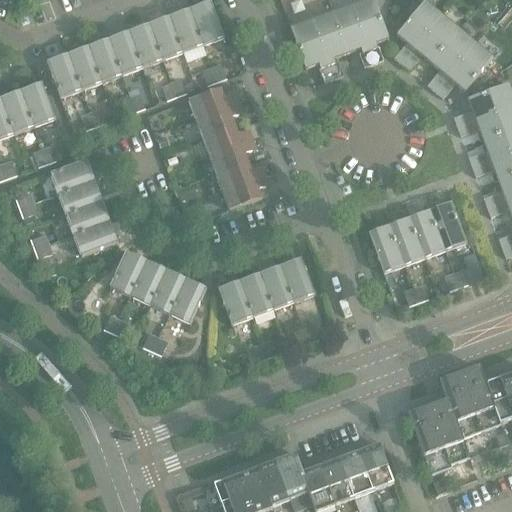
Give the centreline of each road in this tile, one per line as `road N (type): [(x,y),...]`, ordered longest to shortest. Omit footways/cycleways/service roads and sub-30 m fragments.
road 1 (unclassified): [(376,356),(102,452)]
road 2 (unclassified): [(114,486),(375,387)]
road 3 (residential): [(323,214),(202,256),(149,231),(124,174)]
road 4 (residential): [(323,214),(244,0)]
road 5 (tertiary): [(0,337),(61,379),(102,452)]
road 6 (residential): [(376,356),(323,214)]
road 7 (unclassified): [(375,387),(511,338)]
road 8 (unclassified): [(511,306),(376,356)]
road 9 (residential): [(421,511),(375,387)]
